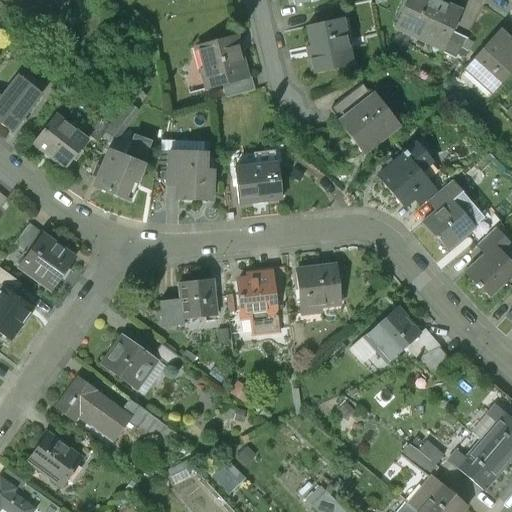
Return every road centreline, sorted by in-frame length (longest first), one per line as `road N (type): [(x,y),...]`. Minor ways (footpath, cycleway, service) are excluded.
road 1 (residential): [(511,364),(389,240),(363,230),(274,241),(122,241)]
road 2 (residential): [(0,419),(122,241)]
road 3 (residential): [(122,241),(78,224),(0,160)]
